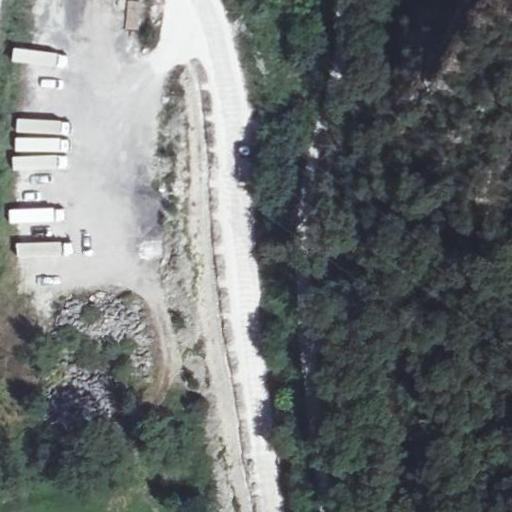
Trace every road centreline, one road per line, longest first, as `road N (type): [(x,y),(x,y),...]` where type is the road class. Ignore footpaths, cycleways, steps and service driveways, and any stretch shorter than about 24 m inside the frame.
road 1 (track): [(294,239),(296,425),(312,511)]
road 2 (unclassified): [(344,0),(346,83),(294,239)]
